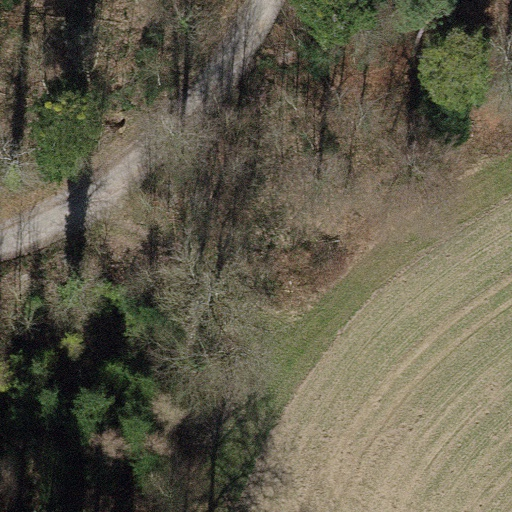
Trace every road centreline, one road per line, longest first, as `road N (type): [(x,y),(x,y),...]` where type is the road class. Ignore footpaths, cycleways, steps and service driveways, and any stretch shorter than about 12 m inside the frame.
road 1 (track): [(0,239),(89,203),(129,175),(232,65),(266,0)]
road 2 (track): [(89,203),(241,299)]
